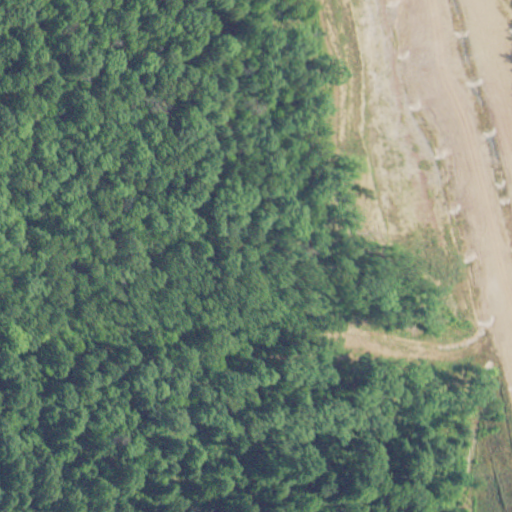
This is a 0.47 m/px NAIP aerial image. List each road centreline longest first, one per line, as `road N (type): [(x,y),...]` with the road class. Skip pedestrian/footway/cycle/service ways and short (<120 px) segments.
road 1 (trunk): [(426,0),(511,337)]
road 2 (trunk): [(511,118),(481,0)]
